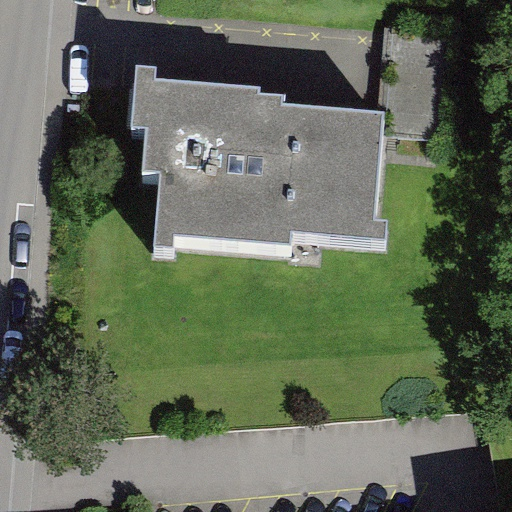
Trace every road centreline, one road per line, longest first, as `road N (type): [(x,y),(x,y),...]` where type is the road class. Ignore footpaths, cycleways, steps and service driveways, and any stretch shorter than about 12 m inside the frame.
road 1 (unknown): [(0,426),(70,461),(468,437)]
road 2 (unknown): [(23,14),(431,80)]
road 3 (residential): [(24,0),(0,283)]
